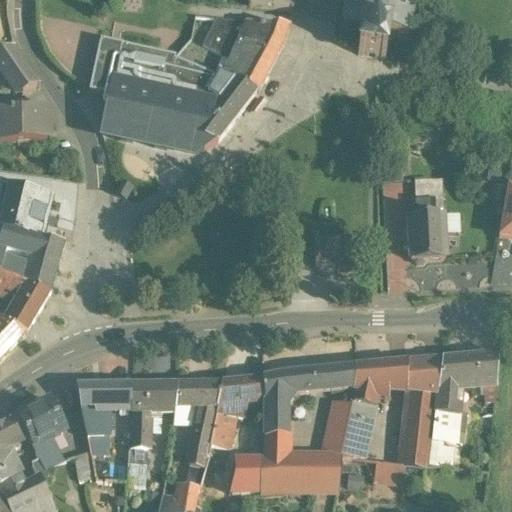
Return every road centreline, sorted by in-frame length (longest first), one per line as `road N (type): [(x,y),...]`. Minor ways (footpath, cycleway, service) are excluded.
road 1 (secondary): [(91,336),(511,308)]
road 2 (residential): [(89,220),(136,215),(215,166),(280,106),(306,66)]
road 3 (residential): [(89,220),(80,140),(34,47),(25,0)]
road 4 (residential): [(306,66),(511,89)]
